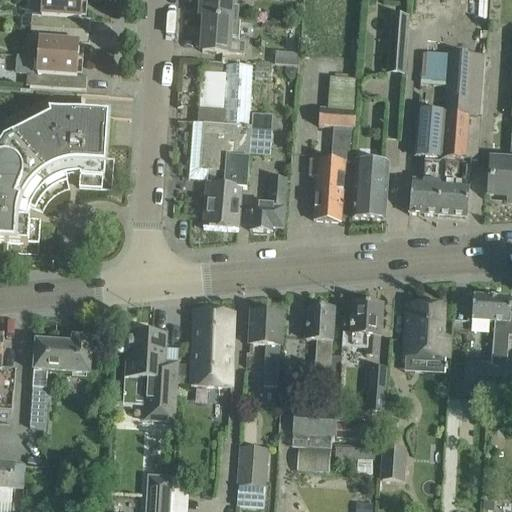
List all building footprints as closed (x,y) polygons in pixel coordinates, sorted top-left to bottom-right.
[(82,4),(32,0),(32,1),(42,1),(41,17),(31,16),(30,29),(89,34),(90,21),(80,20),(82,4)] [(230,22),(237,22),(238,9),(231,8),(231,0),(200,0),(199,19),(204,20),(204,19),(230,21),(230,22)] [(391,16),(389,44),(406,45),(408,17),(391,16)] [(240,23),(237,22),(230,22),(230,21),(204,19),(204,20),(202,53),(222,55),(243,57),(244,46),(239,46),(240,23)] [(88,46),(89,34),(30,29),(29,42),(39,43),(38,59),(77,62),(79,46),(88,46)] [(276,54),(275,67),(298,69),(299,55),(276,54)] [(444,114),(443,116),(447,116),(445,147),(442,185),(440,185),(438,219),(466,221),(469,177),(466,177),(467,165),(477,166),(486,58),(473,57),(448,56),(444,114)] [(77,62),(38,59),(37,60),(17,59),(15,77),(27,78),(26,88),(85,92),(86,79),(76,78),(77,62)] [(204,63),(203,74),(222,76),(222,65),(204,63)] [(218,127),(250,129),(252,69),(226,68),(225,77),(220,77),(218,127)] [(311,161),(309,178),(316,179),(316,186),(330,187),(330,184),(343,184),(344,164),(351,164),(354,115),(356,115),(359,83),(330,81),(327,113),(319,112),(318,130),(332,130),(330,163),(311,161)] [(511,101),(511,121),(511,154),(511,163),(491,162),(489,197),(511,198),(511,101)] [(443,116),(444,114),(417,112),(413,158),(424,158),(422,181),(412,180),(409,216),(438,219),(440,185),(442,185),(445,147),(447,116),(443,116)] [(108,118),(88,117),(48,114),(49,119),(4,143),(0,147),(0,245),(28,247),(29,223),(25,222),(30,209),(32,203),(35,198),(39,193),(44,188),(49,184),(54,181),(60,179),(66,177),(80,175),(80,179),(104,181),(108,118)] [(252,117),(251,129),(249,157),(270,158),(272,118),(252,117)] [(246,191),(249,157),(251,129),(250,129),(218,127),(203,126),(200,172),(208,173),(207,188),(241,190),(246,191)] [(385,222),(387,202),(389,167),(355,165),(353,200),(352,220),(385,222)] [(283,231),(285,211),(285,208),(284,208),(286,182),(269,181),(267,208),(251,207),(250,232),(272,234),(272,230),(283,231)] [(330,187),(316,186),(313,222),(340,224),(342,204),(343,184),(330,184),(330,187)] [(241,190),(207,188),(203,231),(238,234),(241,190)] [(465,364),(463,396),(511,399),(511,367),(506,367),(507,348),(508,348),(509,338),(511,337),(511,315),(510,316),(511,301),(473,298),(472,318),(472,322),(495,323),(493,347),(492,366),(465,364)] [(378,356),(381,308),(353,306),(351,335),(345,335),(345,348),(368,350),(367,355),(378,356)] [(405,359),(404,374),(444,376),(445,361),(448,361),(449,340),(441,339),(441,329),(442,310),(415,308),(415,319),(407,319),(406,339),(406,341),(405,359)] [(331,357),(333,332),(334,312),(307,310),(305,342),(317,343),(315,375),(330,376),(330,377),(340,377),(341,358),(331,357)] [(231,388),(233,335),(234,315),(194,313),(193,333),(191,387),(231,388)] [(278,388),(281,337),(282,317),(251,315),(250,342),(266,343),(263,387),(278,388)] [(117,335),(116,355),(128,355),(127,363),(127,367),(126,382),(147,383),(146,394),(145,410),(144,423),(175,425),(176,412),(178,378),(179,366),(179,365),(177,365),(177,378),(164,378),(165,364),(166,351),(167,337),(148,335),(148,332),(136,332),(135,335),(131,334),(131,336),(117,335)] [(89,377),(90,361),(92,341),(72,339),(72,346),(36,343),(29,430),(45,433),(48,390),(46,390),(47,374),(89,377)] [(1,371),(3,344),(3,342),(0,341),(0,413),(12,415),(15,372),(1,371)] [(387,370),(368,368),(365,413),(384,414),(387,370)] [(335,439),(336,434),(336,426),(337,412),(294,409),(292,436),(335,439)] [(511,431),(511,415),(510,416),(510,411),(499,410),(498,416),(495,416),(494,431),(511,431)] [(335,440),(359,442),(360,429),(348,428),(349,427),(336,426),(336,434),(335,439),(335,440)] [(335,447),(335,460),(375,462),(375,449),(335,447)] [(239,449),(236,489),(265,491),(266,477),(268,451),(239,449)] [(404,451),(384,449),(382,481),(402,483),(404,451)] [(180,464),(176,468),(177,474),(183,475),(187,471),(186,465),(180,464)] [(0,504),(10,506),(13,467),(0,466),(0,504)] [(169,511),(172,479),(147,477),(144,511),(169,511)] [(483,501),(482,511),(492,511),(493,502),(483,501)]
